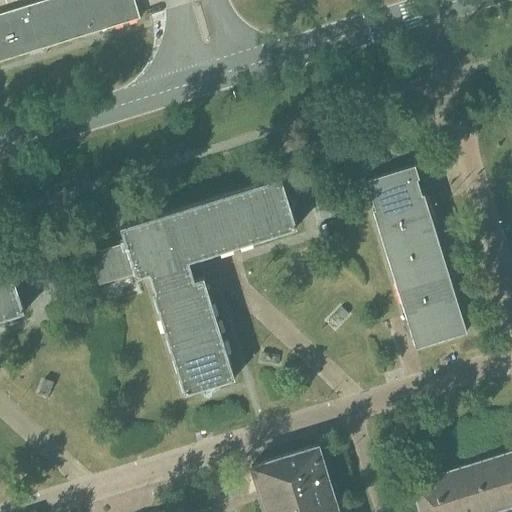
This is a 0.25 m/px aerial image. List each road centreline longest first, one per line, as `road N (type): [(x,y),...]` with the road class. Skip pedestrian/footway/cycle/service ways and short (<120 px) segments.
road 1 (unclassified): [(0,138),(447,0)]
road 2 (unknown): [(417,9),(511,314)]
road 3 (unknown): [(355,404),(511,359)]
